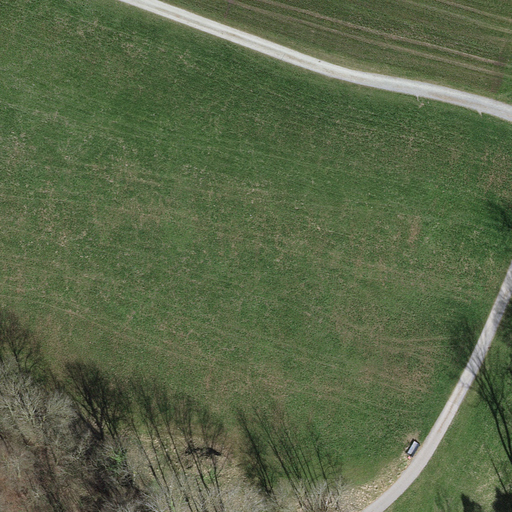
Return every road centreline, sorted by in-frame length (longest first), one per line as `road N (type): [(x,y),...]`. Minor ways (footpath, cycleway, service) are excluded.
road 1 (track): [(140,0),(310,65),(511,116)]
road 2 (track): [(511,276),(441,434),(375,511)]
